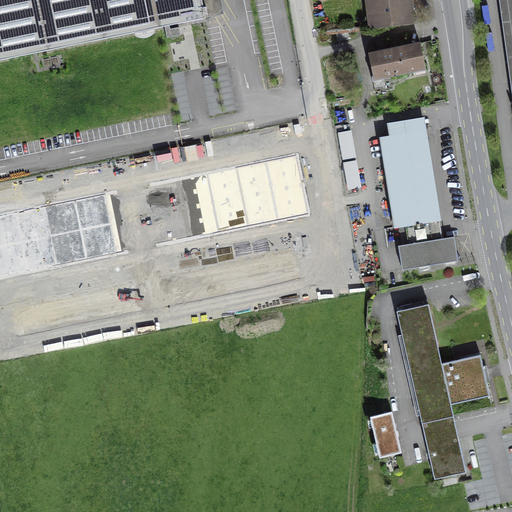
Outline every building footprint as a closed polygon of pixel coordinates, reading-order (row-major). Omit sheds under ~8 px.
[(0,0),(0,63),(204,22),(199,0),(0,0)] [(409,0),(368,0),(372,27),(412,21),(409,0)] [(511,0),(498,0),(511,100),(511,0)] [(374,80),(377,79),(378,87),(394,84),(392,76),(415,71),(414,68),(425,66),(420,43),(369,54),(374,80)] [(0,364),(345,300),(319,117),(0,176),(0,364)] [(425,122),(386,128),(389,142),(378,143),(392,234),(406,232),(409,249),(398,251),(402,273),(457,264),(454,241),(444,243),(425,122)] [(352,126),(339,128),(348,185),(361,183),(352,126)] [(427,308),(395,316),(422,437),(433,485),(466,477),(455,429),(450,409),(489,400),(480,360),(441,369),(427,308)] [(391,417),(370,422),(379,462),(400,457),(391,417)]
